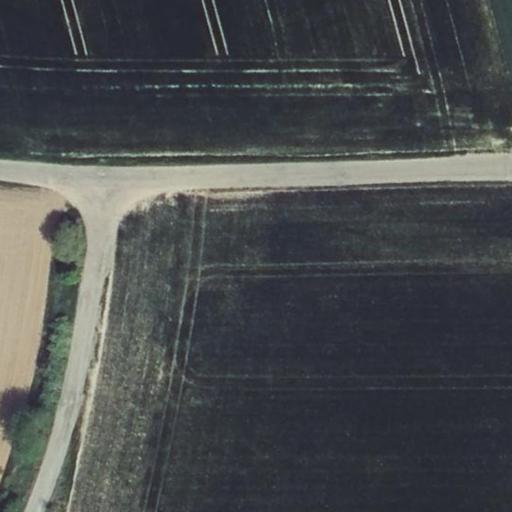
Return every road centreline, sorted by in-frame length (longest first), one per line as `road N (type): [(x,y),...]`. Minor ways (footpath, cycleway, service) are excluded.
road 1 (track): [(0,171),(139,181),(511,168)]
road 2 (track): [(34,511),(72,391),(107,180)]
